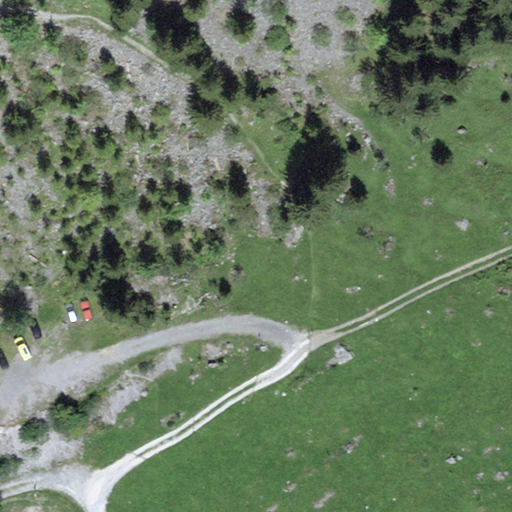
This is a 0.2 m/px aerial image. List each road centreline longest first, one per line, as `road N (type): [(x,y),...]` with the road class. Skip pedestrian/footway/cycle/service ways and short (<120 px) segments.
road 1 (track): [(298,348),(280,330),(259,326),(174,336),(85,367),(0,414)]
road 2 (track): [(99,511),(117,470),(283,369),(298,348)]
road 3 (track): [(511,252),(298,348)]
